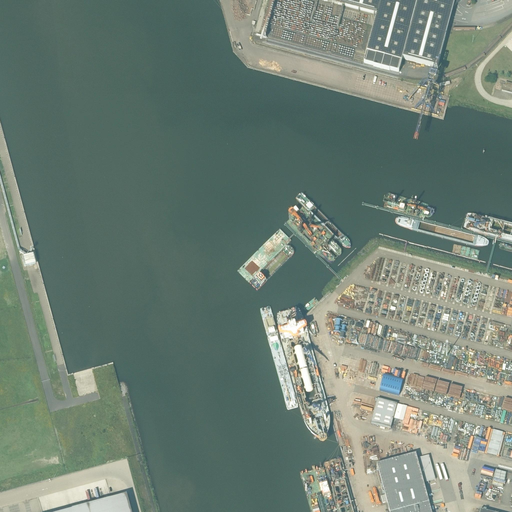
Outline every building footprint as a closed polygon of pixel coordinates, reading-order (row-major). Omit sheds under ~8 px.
[(321,0),(377,15),(364,63),(373,66),(390,71),(390,70),(399,73),(402,59),(437,68),(448,28),(453,8),(461,0),(460,0),(321,0)] [(511,84),(506,83),(505,85),(503,85),(502,91),(511,93),(511,84)] [(33,255),(23,258),(25,267),(35,265),(33,255)] [(456,280),(466,284),(468,277),(458,274),(456,280)] [(357,361),(358,354),(341,352),(340,358),(357,361)] [(384,376),(380,391),(399,396),(403,381),(384,376)] [(349,402),(351,409),(353,408),(364,405),(362,399),(349,402)] [(403,406),(377,399),(371,423),(391,428),(393,419),(399,420),(403,406)] [(449,427),(448,432),(439,430),(440,424),(432,422),(429,435),(449,439),(451,427),(449,427)] [(504,442),(507,429),(480,422),(474,446),(501,452),(502,448),(504,449),(506,443),(504,442)] [(428,449),(417,452),(423,478),(434,476),(428,449)] [(416,454),(377,465),(385,495),(381,496),(383,503),(387,502),(389,511),(431,511),(424,483),(417,459),(416,454)] [(131,511),(127,495),(64,511),(131,511)]
